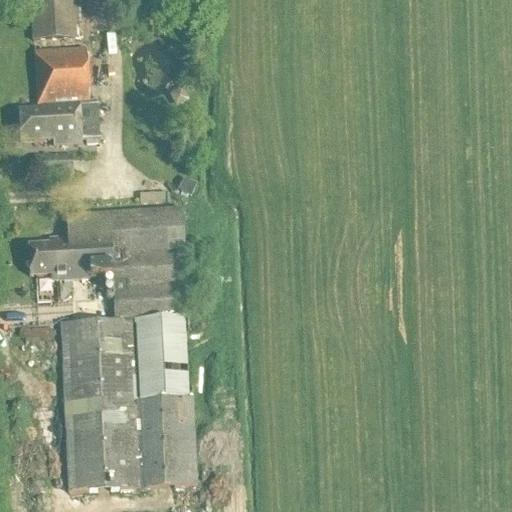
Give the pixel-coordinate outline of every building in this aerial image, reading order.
[(72,0),(30,0),(33,45),(75,43),(72,0)] [(81,147),(79,113),(79,107),(89,106),(86,53),(34,56),(37,109),(42,109),(42,113),(19,115),(21,145),(53,144),(54,149),(81,147)] [(71,158),(34,160),(35,180),(72,178),(71,158)] [(197,187),(184,180),(178,192),(190,199),(197,187)] [(68,497),(196,490),(192,400),(188,401),(184,321),(188,320),(182,213),(65,221),(66,242),(48,243),(49,248),(27,249),(29,280),(56,279),(56,285),(89,283),(89,282),(111,281),(114,325),(60,328),(68,497)]
